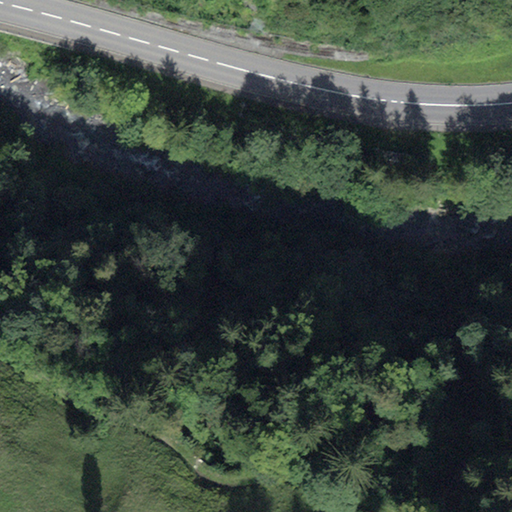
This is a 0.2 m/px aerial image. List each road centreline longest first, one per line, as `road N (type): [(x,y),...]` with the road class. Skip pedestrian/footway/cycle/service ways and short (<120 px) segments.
road 1 (primary): [(0,2),(338,92),(434,105),(511,102)]
road 2 (track): [(0,347),(79,404),(147,425),(207,477),(231,484),(301,474),(387,511)]
